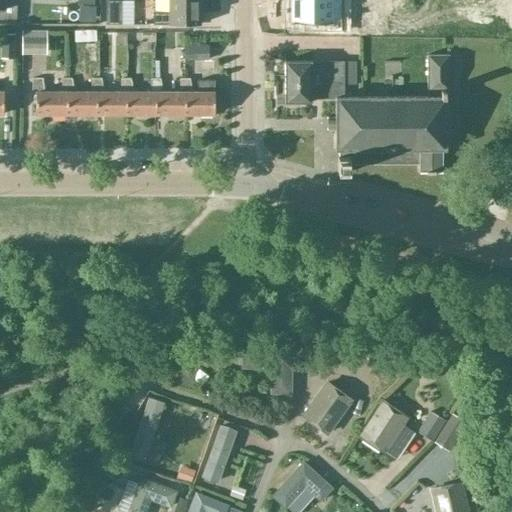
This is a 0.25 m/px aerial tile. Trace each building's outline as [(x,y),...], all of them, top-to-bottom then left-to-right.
[(0,0),(0,19),(14,20),(15,0),(0,0)] [(118,25),(119,16),(119,0),(104,0),(104,25),(118,25)] [(153,25),(188,25),(199,25),(198,0),(167,0),(167,12),(153,12),(153,25)] [(290,0),(291,21),(315,21),(315,33),(341,33),(340,0),(290,0)] [(394,0),(394,15),(414,15),(414,0),(394,0)] [(452,0),(452,19),(488,19),(488,0),(452,0)] [(20,32),(20,52),(44,52),(44,32),(20,32)] [(14,34),(6,34),(1,34),(0,58),(14,58),(14,34)] [(183,45),(183,59),(206,59),(206,45),(183,45)] [(426,96),(343,97),(333,97),(333,117),(326,117),(326,129),(334,129),(334,149),(339,149),(339,156),(337,156),(337,172),(349,172),(349,164),(418,164),(418,171),(441,171),(441,149),(445,149),(445,136),(449,135),(449,110),(445,108),(445,96),(444,96),(444,90),(448,90),(448,55),(426,55),(426,96)] [(355,84),(355,62),(343,62),(343,61),(311,61),(284,61),(284,102),(310,101),(310,97),(333,97),(343,97),(343,84),(355,84)] [(65,92),(60,92),(42,92),(41,79),(31,79),(31,92),(34,92),(34,114),(65,114),(65,92)] [(94,92),(90,92),(72,92),(70,79),(60,79),(60,92),(65,92),(65,114),(94,114),(94,92)] [(124,92),(120,92),(102,92),(100,79),(90,79),(90,92),(94,92),(94,114),(124,114),(124,92)] [(154,92),(149,92),(131,92),(129,79),(120,79),(120,92),(124,92),(124,114),(154,114),(154,92)] [(183,92),(179,92),(161,92),(158,79),(149,79),(149,92),(154,92),(154,114),(183,114),(183,92)] [(196,80),(196,92),(190,92),(187,79),(179,79),(179,92),(183,92),(183,114),(213,114),(213,80),(196,80)] [(290,352),(241,351),(241,367),(271,368),(270,392),(289,393),(290,352)] [(402,355),(380,355),(380,369),(402,369),(402,355)] [(326,382),(303,415),(327,432),(350,399),(326,382)] [(163,402),(148,397),(129,455),(144,460),(163,402)] [(381,401),(358,434),(382,451),(405,418),(381,401)] [(430,414),(419,432),(431,440),(442,421),(430,414)] [(464,422),(450,414),(433,441),(446,449),(464,422)] [(234,432),(219,426),(201,475),(217,481),(234,432)] [(302,462),(272,495),(284,506),(303,484),(319,499),(330,487),(302,462)] [(169,506),(175,491),(140,478),(127,511),(144,511),(150,498),(169,506)] [(429,490),(435,511),(466,511),(458,482),(429,490)] [(223,511),(227,505),(195,492),(187,511),(223,511)]
